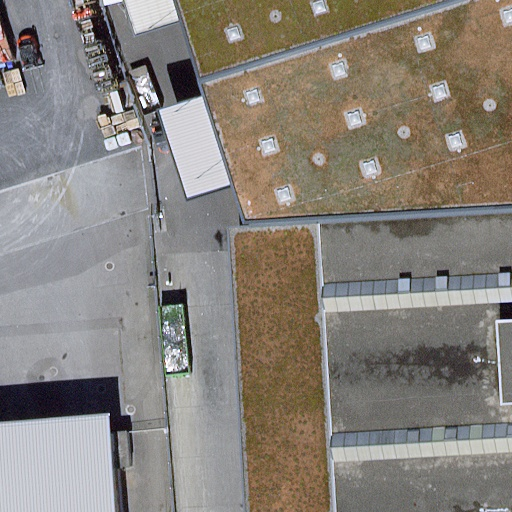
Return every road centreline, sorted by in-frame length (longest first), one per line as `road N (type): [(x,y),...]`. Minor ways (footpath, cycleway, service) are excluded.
road 1 (unknown): [(176,174),(511,66)]
road 2 (unknown): [(204,511),(176,174)]
road 3 (unknown): [(176,174),(126,0)]
